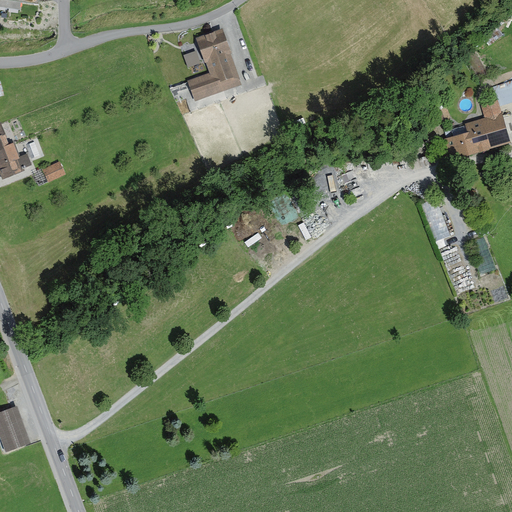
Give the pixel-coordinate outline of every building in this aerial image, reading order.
[(0,0),(0,7),(21,10),(22,3),(41,6),(41,0),(0,0)] [(228,52),(221,31),(199,39),(206,60),(228,52)] [(187,50),(189,63),(203,60),(200,47),(187,50)] [(239,84),(228,52),(206,60),(211,74),(190,82),(196,99),(239,84)] [(511,78),(498,81),(500,102),(511,100),(511,78)] [(497,102),(483,106),(486,118),(463,125),(466,134),(453,138),(456,150),(473,145),(475,153),(488,149),(486,145),(508,138),(497,102)] [(9,145),(1,125),(0,125),(0,169),(3,177),(19,171),(15,160),(18,159),(12,143),(9,145)] [(63,175),(58,163),(45,168),(50,180),(63,175)] [(27,441),(16,408),(0,413),(0,435),(5,449),(27,441)]
